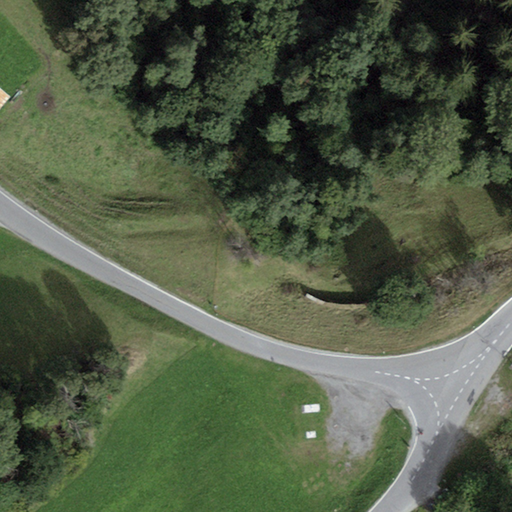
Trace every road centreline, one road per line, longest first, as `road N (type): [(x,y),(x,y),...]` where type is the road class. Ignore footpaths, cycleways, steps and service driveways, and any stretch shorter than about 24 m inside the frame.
road 1 (tertiary): [(462,381),(344,367),(257,346),(140,292),(0,207)]
road 2 (tertiary): [(383,511),(424,458),(462,381)]
